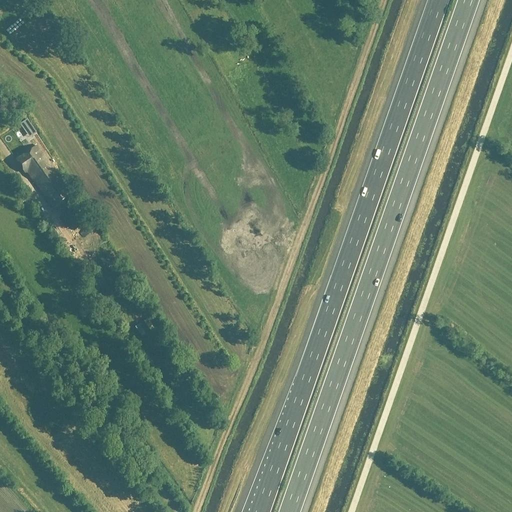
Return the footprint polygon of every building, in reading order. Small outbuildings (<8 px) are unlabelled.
[(2,0),(0,0),(0,23),(6,29),(19,14),(2,0)] [(22,130),(29,125),(27,122),(26,121),(19,126),(22,130)] [(70,198),(49,167),(48,164),(36,147),(15,161),(24,173),(26,173),(53,210),(70,198)] [(73,233),(88,221),(76,206),(61,216),(61,217),(59,219),(65,229),(67,228),(68,228),(69,227),(73,233)] [(111,258),(89,225),(73,237),(96,269),(111,258)]
